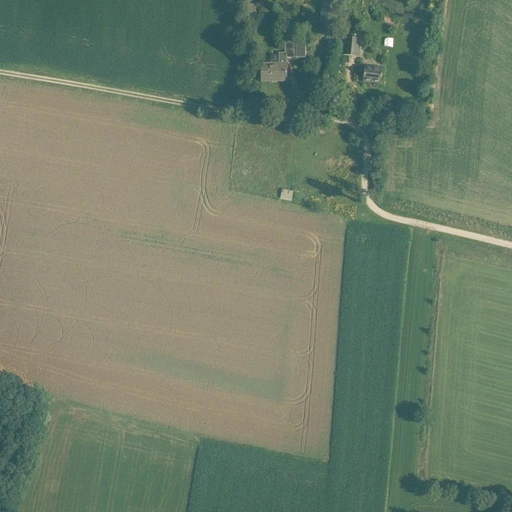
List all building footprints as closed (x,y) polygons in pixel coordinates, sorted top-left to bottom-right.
[(323,0),(320,22),(336,25),(339,1),(334,1),(334,0),(323,0)] [(257,18),(257,5),(247,4),(247,18),(257,18)] [(329,31),(329,55),(340,56),(340,32),(329,31)] [(344,36),(342,55),(359,56),(361,38),(344,36)] [(306,42),(294,42),(294,37),(286,37),(286,41),(285,41),(284,52),(278,52),(278,62),(273,62),(273,64),(261,64),(262,81),(287,81),(286,58),(306,58),(306,42)] [(339,77),(341,59),(335,59),(332,76),(339,77)] [(381,84),(383,68),(365,66),(363,82),(381,84)] [(294,200),(295,190),(283,188),(282,199),(294,200)]
